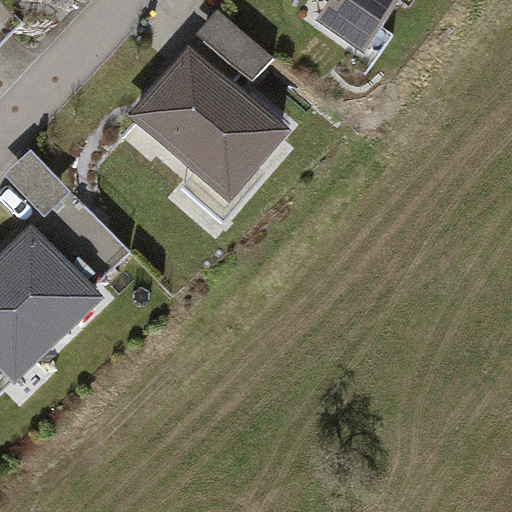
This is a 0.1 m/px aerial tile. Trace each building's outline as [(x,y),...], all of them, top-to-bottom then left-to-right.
[(322,0),(313,14),(377,58),(416,0),(322,0)] [(221,9),(205,38),(269,73),(285,44),(221,9)] [(279,136),(182,50),(123,118),(220,203),(279,136)] [(65,197),(79,177),(35,147),(22,167),(65,197)] [(0,380),(17,396),(106,299),(31,231),(0,264),(0,380)]
